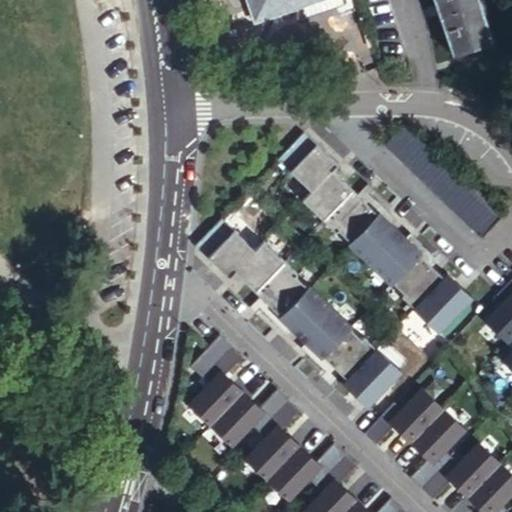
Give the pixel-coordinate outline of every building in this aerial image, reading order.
[(249,0),(253,12),(288,0),(249,0)] [(502,31),(491,0),(444,0),(461,46),(502,31)] [(502,218),(406,125),(386,146),(482,239),(502,218)] [(402,295),(438,330),(472,295),(446,270),(441,276),(437,272),(419,255),(422,252),(408,239),(393,224),(379,211),(376,213),(357,195),(332,170),(337,165),(305,133),(278,160),(311,191),(303,200),(337,232),(339,230),(350,241),(348,243),(390,284),(393,282),(404,293),(402,295)] [(374,190),(367,184),(357,195),(376,213),(379,211),(393,224),(396,221),(369,195),(374,190)] [(221,219),(196,246),(228,277),(234,271),(260,296),(279,314),(277,316),(291,330),(306,344),(320,357),(323,354),(341,372),(345,375),(340,380),(366,405),(399,370),(362,335),(360,337),(348,327),(351,324),(308,284),(306,286),(294,275),(296,273),(262,241),(254,249),(221,219)] [(411,235),(408,239),(422,252),(419,255),(437,272),(448,261),(439,253),(434,257),(411,235)] [(511,278),(509,282),(511,284),(511,290),(483,320),(507,343),(511,337),(511,348),(501,361),(511,371),(511,278)] [(279,314),(260,296),(250,306),(256,312),(261,307),(288,333),(291,330),(277,316),(279,314)] [(407,511),(392,497),(377,511),(370,511),(339,483),(357,465),(335,444),(318,462),(283,429),(301,411),(278,389),(262,407),(227,374),(244,356),(221,334),(192,365),(209,381),(188,403),(233,447),(254,425),(265,435),(244,457),(290,501),(311,479),(322,489),(301,511),(407,511)] [(331,383),(341,372),(323,354),(320,357),(306,344),(303,348),(326,369),(321,374),(331,383)] [(394,402),(365,432),(377,443),(393,426),(428,459),(411,476),(433,498),(450,480),(484,511),(483,511),(506,511),(509,510),(502,503),(511,492),(511,472),(477,439),(457,460),(445,448),(465,428),(421,386),(400,407),(394,402)]
